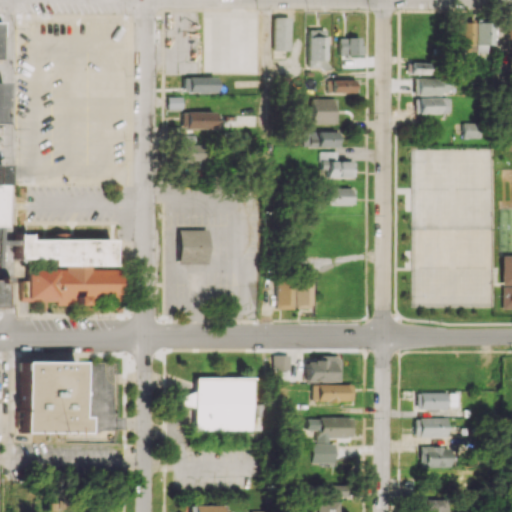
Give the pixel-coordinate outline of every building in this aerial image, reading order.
[(271,50),(288,51),(288,17),(272,17),(271,50)] [(455,52),(474,52),(473,22),(455,22),(455,52)] [(474,53),(486,53),(486,44),(492,45),(492,23),(475,23),(474,53)] [(306,67),(323,67),(324,30),(306,29),(306,67)] [(358,37),(336,37),(337,55),(359,55),(358,37)] [(408,74),(431,74),(431,63),(408,62),(408,74)] [(213,76),(181,77),(182,93),(214,92),(213,76)] [(412,78),(411,94),(438,95),(438,90),(445,90),(446,79),(412,78)] [(325,92),(355,92),(355,79),(325,79),(325,92)] [(166,109),(180,108),(180,96),(165,96),(166,109)] [(447,113),(447,97),(414,98),(414,114),(447,113)] [(311,123),(336,123),(335,98),(310,98),(311,123)] [(217,111),(180,112),(180,129),(218,128),(217,111)] [(479,137),(479,122),(462,123),(462,138),(479,137)] [(339,147),(339,131),(301,131),(302,147),(339,147)] [(199,145),(178,144),(178,164),(199,164),(199,145)] [(325,177),(352,177),(352,161),(335,161),(335,152),(319,151),(319,170),(326,170),(325,177)] [(352,204),(352,188),(325,187),(325,204),(352,204)] [(206,230),(165,230),(165,253),(176,253),(176,263),(205,263),(206,230)] [(110,239),(27,239),(28,234),(15,234),(15,259),(49,259),(49,268),(27,268),(27,281),(20,281),(19,300),(55,300),(55,305),(82,305),(82,299),(119,299),(119,268),(110,268),(110,239)] [(310,278),(293,277),(292,307),(309,308),(310,278)] [(290,309),(291,279),(274,279),(274,309),(290,309)] [(511,285),(499,286),(500,309),(511,308),(511,285)] [(272,369),(288,369),(287,354),(272,355),(272,369)] [(336,355),(320,355),(319,361),(304,360),(304,381),(336,382),(336,355)] [(76,362),(18,361),(18,432),(82,433),(82,417),(75,417),(76,362)] [(249,377),(194,378),(194,393),(178,393),(178,404),(193,404),(193,430),(249,430),(249,377)] [(310,384),(311,401),(349,401),(349,384),(310,384)] [(445,409),(445,393),(416,392),(415,408),(445,409)] [(311,462),(333,462),(333,439),(349,439),(349,417),(305,417),(305,430),(315,430),(315,442),(311,442),(311,462)] [(443,436),(443,418),(412,418),(412,436),(443,436)] [(418,467),(448,467),(447,446),(418,446),(418,467)] [(342,496),(342,485),(325,484),(324,495),(342,496)] [(446,511),(446,498),(419,499),(418,511),(446,511)] [(334,511),(334,502),(297,503),(297,511),(334,511)]
